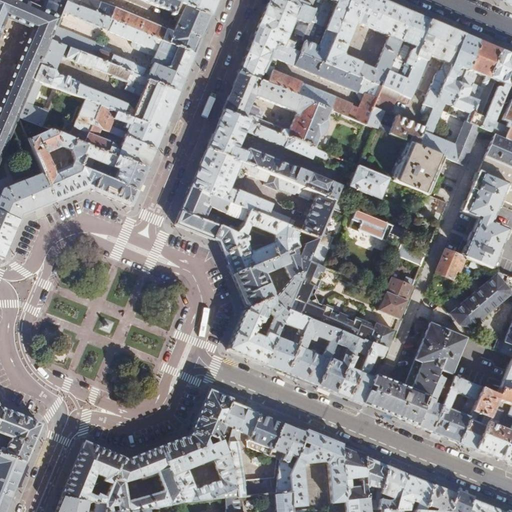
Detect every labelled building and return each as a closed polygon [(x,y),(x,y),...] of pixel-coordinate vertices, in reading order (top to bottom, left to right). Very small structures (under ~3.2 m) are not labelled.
[(0,0),(0,27),(5,15),(34,28),(0,106),(0,159),(2,156),(18,118),(50,41),(56,27),(63,12),(67,2),(67,0),(45,0),(43,6),(27,0),(0,0)] [(67,0),(67,2),(195,55),(201,40),(174,28),(173,33),(98,2),(87,0),(140,0),(171,13),(171,15),(178,19),(178,21),(205,32),(211,17),(169,0),(67,0)] [(218,0),(169,0),(211,17),(218,0)] [(381,87),(322,63),(296,52),(293,50),(295,46),(285,42),(288,35),(290,36),(291,32),(290,31),(294,22),(298,25),(295,33),(302,36),(311,14),(277,0),(267,0),(259,21),(252,38),(247,50),(269,59),(271,57),(356,93),(361,101),(358,107),(274,72),(275,71),(274,70),(274,68),(267,65),(245,56),(238,73),(328,110),(365,125),(381,87)] [(316,3),(309,0),(277,0),(311,14),(316,3)] [(309,0),(316,3),(311,14),(302,36),(296,52),(322,63),(348,0),(309,0)] [(348,0),(322,63),(381,87),(412,13),(379,0),(348,0)] [(195,55),(67,2),(63,12),(132,41),(131,43),(132,49),(153,57),(148,70),(109,54),(111,49),(56,27),(50,41),(179,94),(187,74),(195,55)] [(424,18),(412,13),(381,87),(399,94),(430,21),(424,18)] [(201,40),(205,32),(178,21),(174,28),(201,40)] [(443,26),(430,21),(399,94),(408,98),(409,99),(426,61),(427,62),(430,57),(443,26)] [(437,60),(450,29),(443,26),(430,57),(437,60)] [(432,108),(463,35),(450,29),(437,60),(443,62),(439,70),(437,71),(435,73),(422,104),(423,104),(420,111),(421,114),(428,117),(432,108)] [(452,106),(479,41),(471,38),(463,35),(432,108),(441,112),(444,103),(452,106)] [(179,94),(50,41),(18,118),(41,127),(47,112),(31,106),(41,83),(84,101),(99,107),(162,132),(170,114),(179,94)] [(479,41),(452,106),(448,115),(451,117),(468,123),(499,49),(491,46),(479,41)] [(511,55),(509,54),(499,49),(468,123),(478,128),(488,132),(493,121),(507,86),(511,74),(511,55)] [(246,53),(245,56),(267,65),(269,59),(247,50),(246,53)] [(324,125),(323,121),(328,110),(238,73),(231,89),(222,110),(312,147),(316,137),(319,135),(321,134),(323,131),(324,128),(324,125)] [(504,139),(511,120),(511,74),(507,86),(511,87),(511,99),(511,100),(510,99),(501,120),(506,122),(505,127),(493,121),(488,132),(492,134),(504,139)] [(408,98),(399,94),(381,87),(365,125),(373,128),(384,133),(387,127),(379,124),(384,111),(390,114),(396,99),(406,103),(408,98)] [(153,155),(155,150),(124,138),(119,149),(113,143),(97,137),(101,128),(91,125),(99,107),(84,101),(69,138),(86,145),(147,170),(153,155)] [(161,136),(162,132),(99,107),(91,125),(101,128),(124,138),(155,150),(161,136)] [(478,128),(468,123),(451,117),(448,123),(447,124),(438,120),(441,112),(432,108),(428,117),(424,128),(416,146),(443,157),(462,165),(471,144),(478,128)] [(312,147),(222,110),(206,148),(334,201),(340,187),(296,168),(286,167),(238,147),(245,131),(284,147),(284,148),(311,159),(313,154),(324,159),(327,154),(312,147)] [(409,143),(416,146),(424,128),(396,116),(388,134),(409,143)] [(41,174),(53,203),(88,188),(92,190),(91,191),(131,207),(137,192),(81,169),(86,155),(83,154),(86,145),(69,138),(51,131),(26,141),(28,145),(32,154),(41,174)] [(511,141),(504,139),(492,134),(483,156),(511,167),(511,141)] [(427,195),(443,157),(416,146),(409,143),(392,181),(427,195)] [(32,154),(28,145),(26,146),(24,151),(32,154)] [(147,170),(86,145),(83,154),(86,155),(81,169),(137,192),(142,181),(147,170)] [(334,201),(206,148),(200,164),(190,186),(249,211),(291,228),(294,220),(289,219),(289,218),(269,209),(270,205),(230,188),(234,178),(236,179),(243,176),(244,174),(263,182),(262,184),(277,190),(278,187),(294,194),(295,192),(299,194),(299,196),(308,200),(309,198),(313,200),(300,231),(302,232),(301,245),(318,239),(331,208),(334,201)] [(511,167),(483,156),(464,202),(460,211),(478,218),(460,256),(464,257),(472,261),(484,266),(488,268),(505,230),(488,223),(492,214),(498,199),(511,204),(511,167)] [(387,179),(358,166),(357,166),(348,187),(379,199),(387,179)] [(0,212),(19,221),(21,216),(53,203),(41,174),(1,189),(0,192),(0,212)] [(249,211),(190,186),(183,205),(180,210),(218,226),(229,230),(232,223),(208,213),(210,207),(225,213),(225,214),(244,222),(249,211)] [(346,207),(334,201),(331,208),(343,213),(346,207)] [(218,226),(180,210),(174,225),(212,240),(213,239),(218,226)] [(399,238),(403,230),(355,210),(348,228),(357,232),(358,230),(385,242),(388,234),(399,238)] [(298,247),(295,242),(295,236),(297,230),(291,228),(249,211),(244,222),(243,224),(242,227),(238,231),(234,232),(232,231),(229,230),(218,226),(213,239),(218,241),(231,274),(298,247)] [(0,257),(3,259),(19,221),(0,212),(0,257)] [(298,247),(231,274),(245,308),(268,299),(286,315),(288,310),(309,261),(318,239),(301,245),(298,247)] [(460,256),(444,249),(434,272),(451,279),(455,270),(458,271),(464,257),(460,256)] [(370,343),(385,349),(393,331),(374,323),(373,325),(354,318),(353,319),(330,310),(331,308),(324,306),(323,307),(315,304),(310,302),(312,297),(315,288),(318,289),(321,282),(319,281),(324,267),(309,261),(288,310),(309,318),(340,331),(357,337),(370,343)] [(469,266),(479,270),(484,266),(472,261),(469,266)] [(511,308),(511,278),(498,272),(480,287),(489,298),(487,300),(495,309),(502,303),(511,308)] [(397,320),(414,281),(406,277),(403,284),(392,279),(388,285),(385,284),(382,292),(384,293),(376,310),(397,320)] [(489,298),(480,287),(449,314),(459,326),(479,330),(484,329),(491,322),(499,314),(495,309),(487,300),(489,298)] [(286,315),(268,299),(245,308),(227,350),(265,365),(286,315)] [(309,318),(288,310),(286,315),(265,365),(285,374),(309,318)] [(340,331),(309,318),(285,374),(311,384),(317,386),(340,331)] [(492,349),(511,357),(511,356),(511,320),(503,343),(496,342),(492,349)] [(425,331),(460,346),(464,337),(428,322),(425,331)] [(333,393),(357,337),(340,331),(317,386),(324,389),(333,393)] [(381,412),(416,427),(437,377),(440,371),(448,375),(460,346),(425,331),(401,387),(393,383),(381,412)] [(333,393),(347,399),(358,373),(349,369),(353,357),(355,352),(364,356),(370,343),(357,337),(333,393)] [(347,399),(362,405),(373,378),(363,374),(368,370),(375,355),(381,358),(385,349),(370,343),(364,356),(358,373),(347,399)] [(511,356),(511,357),(499,388),(511,393),(511,451),(507,463),(511,465),(511,356)] [(376,410),(388,381),(378,377),(374,375),(373,378),(362,405),(366,406),(376,410)] [(486,418),(471,412),(480,388),(452,376),(449,382),(430,432),(451,441),(473,450),(486,418)] [(416,427),(430,432),(449,382),(437,377),(416,427)] [(376,410),(381,412),(393,383),(388,381),(376,410)] [(486,418),(473,450),(499,460),(511,432),(496,426),(502,411),(494,408),(497,401),(511,407),(507,416),(511,418),(511,393),(499,388),(496,395),(480,388),(471,412),(486,418)] [(182,438),(160,447),(180,503),(223,499),(234,498),(227,452),(225,452),(220,437),(220,436),(224,438),(224,440),(228,440),(230,428),(221,424),(230,400),(208,391),(193,429),(194,430),(192,434),(189,435),(200,464),(212,459),(220,480),(193,490),(185,470),(193,467),(182,438)] [(287,476),(292,463),(277,460),(275,460),(273,479),(242,481),(238,449),(236,442),(238,432),(248,436),(257,414),(247,410),(248,407),(231,400),(230,400),(221,424),(230,428),(228,440),(226,447),(227,452),(234,498),(240,497),(289,494),(287,476)] [(0,454),(23,464),(38,427),(39,424),(2,409),(1,410),(0,409),(0,454)] [(270,450),(282,420),(271,416),(270,419),(257,414),(248,436),(246,441),(246,448),(258,452),(259,449),(256,448),(257,444),(264,447),(261,454),(268,456),(270,450)] [(292,463),(304,429),(293,425),(282,420),(270,450),(280,453),(277,460),(292,463)] [(341,444),(304,429),(292,463),(287,476),(289,494),(290,502),(291,508),(305,506),(302,467),(304,464),(323,463),(327,465),(330,503),(343,503),(343,501),(338,449),(341,444)] [(511,432),(499,460),(507,463),(511,451),(511,432)] [(189,435),(182,438),(193,467),(200,464),(189,435)] [(69,475),(60,497),(102,504),(105,497),(96,494),(95,497),(85,494),(94,474),(103,478),(102,482),(110,485),(121,458),(121,457),(83,443),(69,475)] [(338,449),(343,501),(367,499),(362,458),(364,454),(341,444),(338,449)] [(126,460),(121,458),(110,485),(105,497),(102,504),(103,511),(109,511),(109,507),(115,506),(115,511),(123,511),(147,510),(156,510),(180,503),(160,447),(126,460)] [(275,460),(277,460),(268,456),(261,454),(258,452),(246,448),(247,454),(265,461),(275,460)] [(0,511),(2,511),(14,486),(23,464),(0,454),(0,511)] [(387,463),(364,454),(362,458),(367,499),(368,509),(375,509),(385,468),(387,463)] [(387,463),(385,468),(375,509),(380,509),(394,509),(407,471),(387,463)] [(23,464),(14,486),(18,488),(28,465),(23,464)] [(417,503),(433,482),(420,476),(407,471),(394,509),(380,509),(379,511),(400,511),(401,510),(408,511),(411,501),(417,503)] [(448,510),(456,491),(433,482),(417,503),(414,510),(448,510)] [(467,511),(472,498),(456,491),(448,510),(447,511),(467,511)] [(50,507),(55,509),(60,497),(56,495),(50,507)] [(55,509),(53,511),(103,511),(102,504),(60,497),(55,509)] [(240,511),(240,497),(234,498),(223,499),(224,511),(240,511)] [(504,511),(505,511),(472,498),(467,511),(504,511)] [(367,499),(343,501),(343,503),(343,511),(368,511),(368,509),(367,499)]
